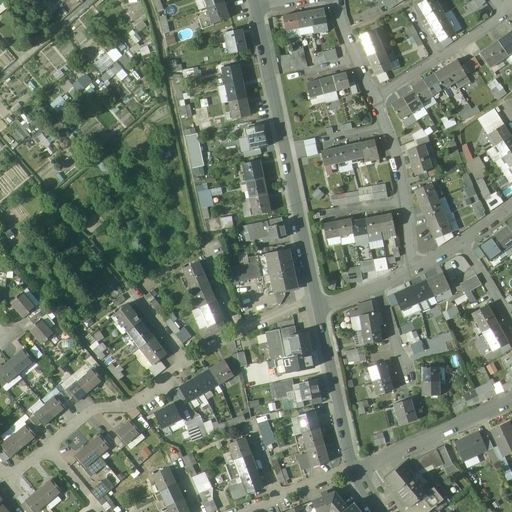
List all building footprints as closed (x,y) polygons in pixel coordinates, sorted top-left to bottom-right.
[(0,0),(0,13),(8,7),(2,0),(0,0)] [(427,0),(418,6),(419,6),(421,9),(421,10),(421,11),(422,10),(430,23),(444,15),(434,0),(427,0)] [(222,2),(207,7),(209,15),(212,24),(212,25),(213,24),(229,18),(228,18),(222,2)] [(390,2),(385,5),(388,10),(393,7),(390,2)] [(324,10),(310,13),(312,26),(326,23),(324,10),(323,10),(324,10)] [(310,13),(297,15),(299,28),(305,27),(312,26),(310,13)] [(209,15),(199,19),(203,30),(213,26),(213,24),(212,25),(212,24),(209,15)] [(297,15),(284,17),(284,16),(283,16),(286,30),(299,28),(297,15)] [(444,15),(430,23),(432,27),(431,28),(432,29),(433,28),(441,42),(440,42),(440,43),(456,34),(455,33),(455,34),(444,15)] [(326,23),(312,26),(314,33),(328,31),(326,23)] [(412,25),(407,28),(413,38),(417,35),(412,25)] [(299,28),(286,30),(287,39),(301,37),(299,28)] [(242,30),(224,33),(224,34),(225,34),(229,54),(228,54),(228,55),(246,51),(245,51),(241,30),(242,30)] [(375,30),(359,38),(360,38),(368,57),(383,50),(375,31),(375,30)] [(511,32),(511,33),(511,32),(511,33),(498,42),(508,56),(511,52),(511,32)] [(423,44),(417,35),(413,38),(418,47),(423,44)] [(494,45),(481,54),(481,53),(480,54),(490,68),(491,68),(490,67),(508,56),(498,42),(495,44),(494,44),(494,45)] [(140,49),(142,55),(150,52),(147,45),(140,49)] [(303,49),(290,51),(292,65),(300,63),(299,59),(305,57),(303,49)] [(335,49),(324,52),(324,57),(326,62),(337,59),(335,49)] [(383,50),(368,57),(376,76),(376,77),(393,70),(392,69),(383,50)] [(305,57),(299,59),(300,63),(292,65),(294,71),(307,67),(305,57)] [(481,66),(475,57),(471,60),(477,69),(481,66)] [(477,69),(471,60),(466,63),(472,72),(477,69)] [(458,61),(446,68),(455,82),(467,76),(458,61)] [(121,80),(128,74),(117,62),(102,76),(106,82),(115,73),(121,80)] [(472,72),(466,63),(462,66),(468,75),(472,72)] [(240,64),(221,68),(222,69),(226,85),(242,82),(239,65),(240,65),(240,64)] [(446,68),(435,75),(444,89),(455,82),(446,68)] [(193,69),(182,71),(184,79),(195,77),(193,69)] [(72,84),(68,80),(62,86),(73,98),(92,80),(85,72),(72,84)] [(345,75),(333,78),(336,91),(349,88),(346,74),(345,74),(345,75)] [(435,75),(424,81),(433,96),(444,89),(435,75)] [(333,78),(320,81),(323,94),(336,91),(333,78)] [(320,81),(307,85),(307,84),(306,84),(310,98),(315,97),(323,94),(320,81)] [(424,81),(413,88),(414,91),(415,91),(421,102),(433,96),(424,81)] [(242,82),(226,85),(229,102),(246,99),(242,82)] [(355,83),(349,84),(352,95),(358,94),(355,83)] [(499,92),(494,96),(498,101),(507,94),(503,89),(499,92)] [(336,91),(323,94),(325,103),(338,100),(336,91)] [(414,91),(403,98),(412,113),(423,106),(421,102),(415,91),(414,91)] [(58,110),(66,101),(59,95),(51,105),(58,110)] [(412,113),(403,98),(392,105),(392,104),(391,104),(400,120),(412,113)] [(246,99),(229,102),(233,119),(232,120),(250,116),(246,99)] [(465,107),(457,111),(463,121),(470,118),(467,113),(467,112),(465,107)] [(493,110),(481,117),(487,126),(499,119),(493,110)] [(412,113),(400,120),(405,128),(417,121),(412,113)] [(499,119),(487,126),(492,133),(504,125),(499,119)] [(263,125),(245,129),(245,130),(246,130),(247,137),(250,150),(250,151),(268,147),(268,146),(267,146),(264,131),(263,125)] [(492,133),(489,134),(496,146),(511,136),(504,126),(504,125),(492,133)] [(422,130),(412,135),(414,141),(417,140),(426,136),(422,130)] [(38,131),(34,137),(47,147),(52,140),(38,131)] [(195,134),(185,136),(192,168),(204,166),(197,134),(195,134)] [(426,136),(417,140),(419,147),(424,145),(430,143),(428,136),(426,136)] [(511,138),(511,136),(496,146),(503,157),(511,150),(511,138)] [(247,137),(239,139),(242,152),(250,151),(250,150),(247,137)] [(374,141),(361,144),(364,157),(370,156),(377,154),(377,155),(378,155),(375,141),(374,141)] [(361,144),(348,147),(351,160),(356,159),(364,157),(361,144)] [(419,147),(407,150),(408,151),(413,163),(428,158),(424,145),(419,147)] [(348,147),(335,150),(338,163),(351,160),(348,147)] [(335,150),(322,153),(322,152),(321,152),(324,167),(325,167),(325,166),(338,163),(335,150)] [(479,157),(473,161),(468,163),(473,175),(485,168),(479,157)] [(510,167),(503,157),(495,162),(502,173),(510,167)] [(428,158),(413,163),(416,175),(416,176),(432,171),(428,158)] [(351,160),(338,163),(340,173),(353,170),(352,165),(351,160)] [(261,161),(243,165),(247,182),(264,178),(260,162),(261,162),(261,161)] [(472,185),(468,175),(463,178),(467,187),(472,185)] [(264,178),(247,182),(251,199),(267,195),(264,178)] [(432,184),(415,191),(416,191),(422,206),(438,200),(431,184),(432,184)] [(385,185),(371,187),(372,190),(378,189),(378,193),(386,192),(385,185)] [(371,187),(364,189),(364,191),(365,191),(366,201),(374,200),(372,190),(371,187)] [(220,188),(208,190),(210,197),(222,195),(220,188)] [(487,190),(481,192),(485,201),(492,198),(487,189),(487,190)] [(267,195),(251,199),(254,216),(253,216),(254,216),(272,213),(272,212),(271,212),(267,195)] [(338,195),(332,196),(333,206),(340,205),(339,200),(338,195)] [(438,200),(422,206),(429,223),(445,216),(438,200)] [(480,201),(475,204),(479,214),(485,211),(480,201)] [(209,219),(207,208),(201,209),(204,220),(209,219)] [(391,215),(378,218),(380,231),(394,228),(391,215)] [(445,216),(429,223),(436,239),(435,239),(436,239),(452,232),(451,232),(445,216)] [(231,217),(219,219),(221,229),(233,227),(231,217)] [(378,218),(365,220),(367,233),(380,231),(378,218)] [(281,219),(267,222),(268,228),(282,225),(281,219)] [(351,220),(337,223),(340,235),(345,234),(353,233),(354,233),(351,223),(352,223),(351,220)] [(352,223),(351,223),(354,233),(353,233),(354,236),(367,233),(365,220),(352,223)] [(267,222),(249,226),(253,242),(270,238),(268,228),(267,222)] [(337,223),(324,225),(324,224),(326,239),(327,239),(327,238),(340,235),(337,223)] [(282,225),(268,228),(270,238),(271,241),(286,238),(283,225),(282,225)] [(511,233),(508,228),(494,238),(503,251),(511,244),(511,233)] [(380,231),(367,233),(369,242),(369,243),(382,241),(380,231)] [(452,232),(436,239),(438,247),(454,237),(452,232)] [(367,233),(354,236),(355,245),(369,242),(367,233)] [(494,238),(480,247),(479,247),(489,262),(489,261),(503,251),(494,238)] [(289,249),(265,255),(269,275),(264,276),(264,277),(268,294),(273,293),(297,288),(289,249)] [(245,252),(236,254),(239,267),(247,265),(246,259),(247,259),(245,252)] [(236,254),(226,256),(229,269),(239,267),(236,254)] [(265,255),(256,257),(257,263),(247,265),(239,267),(229,269),(232,284),(264,277),(264,276),(269,275),(265,255)] [(247,259),(246,259),(247,265),(257,263),(256,257),(247,259)] [(367,261),(359,263),(360,266),(361,274),(369,272),(368,266),(367,261)] [(198,263),(181,270),(181,271),(182,270),(190,289),(206,283),(197,264),(198,263)] [(360,266),(346,269),(348,277),(354,276),(355,282),(362,281),(361,274),(360,266)] [(443,274),(427,281),(434,296),(450,289),(450,290),(443,273),(443,274)] [(427,281),(411,288),(418,303),(434,296),(427,281)] [(471,291),(465,282),(460,284),(466,294),(471,291)] [(206,283),(190,289),(199,309),(214,302),(206,283)] [(411,288),(395,295),(395,294),(394,294),(402,311),(402,310),(418,303),(411,288)] [(152,291),(144,297),(148,302),(152,299),(156,296),(152,291)] [(476,301),(471,291),(466,294),(471,304),(476,301)] [(22,293),(11,303),(24,318),(26,316),(35,309),(22,293)] [(159,307),(152,299),(148,302),(154,311),(159,307)] [(214,302),(199,309),(202,316),(207,328),(206,328),(207,328),(221,322),(223,321),(222,321),(214,302)] [(371,302),(357,305),(359,312),(360,316),(374,313),(371,302)] [(127,305),(112,316),(113,316),(118,322),(126,332),(139,322),(127,306),(127,305)] [(488,306),(488,305),(472,314),(473,314),(483,332),(497,324),(488,306)] [(457,306),(443,312),(446,319),(460,313),(457,306)] [(35,309),(26,316),(30,321),(39,313),(35,309)] [(39,313),(30,321),(34,326),(41,320),(43,318),(39,313)] [(374,313),(360,316),(360,317),(363,330),(379,327),(376,314),(377,313),(374,313)] [(44,318),(50,327),(54,324),(47,315),(44,318)] [(170,316),(163,321),(167,327),(171,324),(175,321),(170,316)] [(207,328),(202,316),(194,319),(203,339),(222,331),(223,327),(221,322),(207,328),(206,328),(207,328)] [(356,317),(351,318),(351,319),(353,332),(363,330),(360,317),(356,317)] [(54,335),(41,320),(34,326),(29,329),(42,345),(54,335)] [(126,332),(118,322),(113,325),(121,336),(126,332)] [(139,322),(126,332),(139,349),(152,339),(139,322)] [(178,332),(171,324),(167,327),(174,336),(178,332)] [(497,324),(483,332),(493,350),(492,350),(492,351),(508,342),(507,342),(497,324)] [(295,326),(278,330),(280,338),(296,335),(295,326)] [(379,327),(363,330),(366,344),(382,341),(382,340),(381,340),(379,327)] [(99,330),(93,334),(98,341),(104,337),(99,330)] [(189,338),(182,330),(178,332),(174,336),(181,345),(189,338)] [(280,338),(278,330),(265,333),(267,342),(259,344),(260,350),(269,348),(272,361),(274,360),(284,358),(280,338)] [(363,330),(353,332),(356,343),(357,343),(357,346),(366,344),(363,330)] [(296,335),(280,338),(284,358),(311,352),(307,335),(308,335),(307,333),(306,332),(296,335)] [(412,332),(406,334),(410,345),(416,342),(412,332)] [(152,339),(139,349),(141,351),(152,366),(158,361),(166,355),(165,355),(152,339)] [(416,342),(410,345),(414,354),(423,351),(420,341),(416,342)] [(100,352),(93,344),(89,348),(96,356),(100,352)] [(24,350),(8,363),(18,374),(33,361),(24,350)] [(152,366),(141,351),(135,356),(147,370),(148,369),(152,366)] [(104,357),(100,352),(96,356),(100,360),(104,357)] [(244,352),(237,354),(239,365),(240,367),(247,366),(244,352)] [(311,352),(284,358),(274,360),(275,367),(273,367),(275,376),(314,368),(311,352)] [(237,354),(231,355),(233,366),(239,365),(237,354)] [(365,354),(353,356),(354,361),(354,362),(354,363),(366,361),(365,354)] [(152,366),(148,369),(154,378),(165,369),(158,361),(152,366)] [(224,362),(209,370),(217,385),(232,376),(233,377),(224,361),(223,361),(224,362)] [(18,374),(8,363),(0,369),(0,374),(7,383),(18,374)] [(385,363),(368,368),(369,368),(373,381),(388,376),(384,363),(385,363)] [(440,366),(422,367),(423,367),(423,381),(440,381),(439,367),(440,367),(440,366)] [(82,369),(72,377),(76,382),(77,382),(87,373),(86,371),(85,372),(82,369)] [(102,381),(92,369),(87,373),(97,385),(102,381)] [(115,369),(110,372),(118,381),(122,377),(115,369)] [(209,370),(194,379),(202,394),(217,385),(209,370)] [(87,373),(77,382),(87,394),(97,385),(87,373)] [(388,376),(373,381),(377,394),(376,394),(376,395),(393,390),(393,389),(392,389),(388,376)] [(72,377),(62,386),(66,391),(76,382),(72,377)] [(194,379),(179,388),(179,387),(178,388),(187,403),(188,403),(188,402),(195,398),(202,394),(194,379)] [(317,380),(300,384),(301,390),(295,391),(297,402),(302,401),(320,397),(317,380)] [(511,380),(502,385),(504,390),(511,386),(511,380)] [(284,381),(272,383),(273,391),(285,388),(284,381)] [(440,381),(423,381),(423,395),(441,395),(440,394),(440,381)] [(76,382),(66,391),(72,398),(76,403),(87,394),(77,382),(76,382)] [(72,398),(66,391),(62,386),(60,384),(55,388),(60,393),(67,402),(72,398)] [(489,391),(479,395),(481,401),(497,394),(493,385),(487,387),(489,391)] [(285,388),(273,391),(274,397),(286,394),(285,388)] [(479,395),(477,392),(471,394),(473,398),(466,401),(469,406),(481,401),(479,395)] [(67,402),(60,393),(55,397),(63,406),(67,402)] [(63,406),(55,397),(44,406),(54,418),(65,408),(63,406)] [(320,397),(302,401),(304,407),(322,403),(320,397)] [(195,398),(188,402),(188,403),(187,403),(191,410),(199,405),(195,398)] [(412,399),(394,404),(395,404),(400,424),(399,424),(417,420),(417,419),(416,419),(411,400),(412,399)] [(297,402),(292,403),(292,400),(281,402),(283,412),(304,407),(302,401),(297,402)] [(459,404),(458,400),(452,403),(456,412),(469,406),(466,401),(459,404)] [(367,401),(357,403),(359,409),(364,408),(368,407),(367,401)] [(173,404),(155,413),(154,412),(162,429),(162,428),(180,419),(181,420),(173,403),(173,404)] [(44,406),(34,415),(41,424),(44,426),(54,418),(44,406)] [(315,411),(297,417),(298,417),(302,433),(319,429),(314,412),(315,412),(315,411)] [(41,424),(34,415),(29,419),(36,428),(41,424)] [(243,416),(233,420),(235,425),(245,421),(243,416)] [(36,428),(29,419),(24,423),(26,425),(32,432),(36,428)] [(131,421),(115,434),(117,437),(125,446),(127,444),(141,432),(131,421)] [(267,422),(258,425),(262,436),(267,434),(271,433),(267,422)] [(511,452),(511,434),(507,423),(491,430),(498,446),(503,456),(511,452)] [(26,425),(15,434),(25,446),(36,436),(32,432),(26,425)] [(207,436),(203,425),(197,427),(200,432),(202,438),(207,436)] [(197,427),(187,431),(192,442),(202,438),(200,432),(197,427)] [(319,429),(302,433),(307,450),(323,445),(319,429)] [(141,432),(127,444),(131,449),(145,437),(141,432)] [(477,433),(454,443),(462,461),(486,451),(480,439),(477,433)] [(15,434),(0,446),(0,447),(9,459),(25,446),(15,434)] [(107,434),(103,438),(110,447),(115,444),(113,441),(107,434)] [(267,434),(262,436),(265,446),(271,444),(267,434)] [(103,438),(101,435),(89,445),(99,456),(110,447),(103,438)] [(378,435),(372,436),(374,446),(386,443),(385,437),(379,439),(378,435)] [(487,436),(480,439),(486,451),(493,448),(487,436)] [(125,446),(117,437),(113,441),(115,444),(120,450),(125,446)] [(245,438),(228,445),(229,445),(235,461),(251,455),(245,439),(245,438)] [(99,456),(89,445),(74,457),(84,469),(99,456)] [(323,445),(307,450),(308,453),(312,467),(311,467),(329,462),(328,462),(323,445)] [(444,446),(436,450),(442,465),(444,469),(453,465),(451,463),(444,446)] [(503,456),(498,446),(493,448),(499,462),(505,460),(503,456)] [(435,450),(404,464),(413,474),(432,465),(434,469),(442,465),(436,450),(435,450)] [(308,453),(299,456),(303,470),(311,467),(312,467),(308,453)] [(192,454),(182,458),(187,468),(193,466),(196,464),(192,454)] [(251,455),(235,461),(241,477),(257,471),(251,455)] [(99,456),(84,469),(90,476),(105,464),(99,456)] [(277,461),(272,463),(275,472),(281,470),(277,461)] [(404,464),(404,463),(386,479),(409,507),(428,492),(413,474),(404,464)] [(197,475),(193,466),(187,468),(191,478),(197,475)] [(168,467),(152,475),(152,476),(153,475),(157,484),(160,491),(175,484),(168,468),(169,468),(168,467)] [(281,470),(275,472),(280,484),(289,480),(285,469),(281,470)] [(257,471),(241,477),(243,482),(247,494),(264,488),(264,487),(263,487),(257,471)] [(197,475),(191,478),(194,483),(199,494),(204,491),(212,488),(205,472),(197,475)] [(52,480),(36,493),(46,504),(61,492),(52,480)] [(102,481),(90,492),(98,501),(106,494),(110,491),(102,481)] [(243,482),(228,488),(233,501),(248,495),(247,494),(243,482)] [(160,491),(157,484),(151,487),(155,494),(160,491)] [(175,484),(160,491),(164,500),(167,507),(183,499),(175,484)] [(431,489),(428,492),(409,507),(408,508),(408,511),(428,511),(435,507),(441,501),(431,489)] [(204,491),(199,494),(203,503),(209,501),(204,491)] [(328,495),(327,491),(321,494),(322,497),(318,499),(322,510),(318,511),(342,511),(347,508),(335,493),(328,495)] [(36,493),(26,502),(28,505),(34,511),(36,511),(46,504),(36,493)] [(113,503),(106,494),(98,501),(105,510),(110,506),(113,503)] [(441,501),(435,507),(438,511),(450,502),(446,497),(441,501)] [(188,511),(183,499),(167,507),(169,511),(188,511)] [(209,501),(203,503),(207,511),(211,511),(218,509),(213,499),(209,501)] [(318,499),(312,502),(315,511),(318,511),(322,510),(318,499)] [(164,500),(157,503),(160,511),(167,507),(164,500)] [(9,511),(2,503),(0,504),(0,511),(9,511)] [(312,511),(309,503),(303,505),(305,511),(312,511)]
